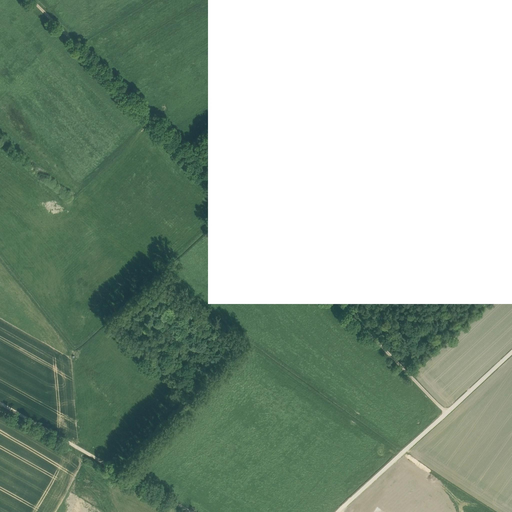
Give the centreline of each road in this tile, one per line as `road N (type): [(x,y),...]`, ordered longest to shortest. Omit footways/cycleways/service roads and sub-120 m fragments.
road 1 (residential): [(192,511),(0,403)]
road 2 (track): [(338,511),(445,413)]
